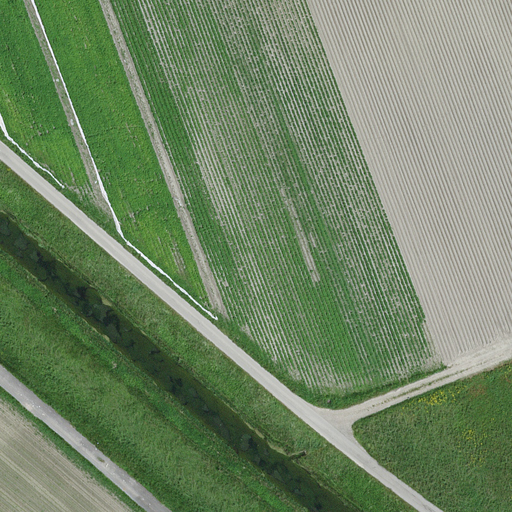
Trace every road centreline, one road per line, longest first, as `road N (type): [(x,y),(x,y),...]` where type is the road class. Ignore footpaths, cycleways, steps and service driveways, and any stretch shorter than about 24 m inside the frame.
road 1 (track): [(0,145),(327,428)]
road 2 (track): [(0,377),(157,511)]
road 3 (track): [(327,428),(511,353)]
road 4 (track): [(436,511),(327,428)]
